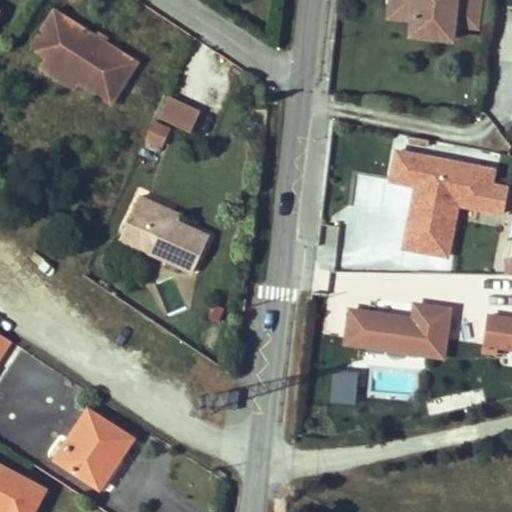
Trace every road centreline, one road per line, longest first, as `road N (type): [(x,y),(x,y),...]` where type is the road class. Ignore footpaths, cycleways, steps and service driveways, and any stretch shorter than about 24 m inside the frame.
road 1 (tertiary): [(313,0),(254,511)]
road 2 (unknown): [(6,323),(206,446),(259,459)]
road 3 (unknown): [(306,74),(385,125),(439,142),(497,146),(511,139)]
